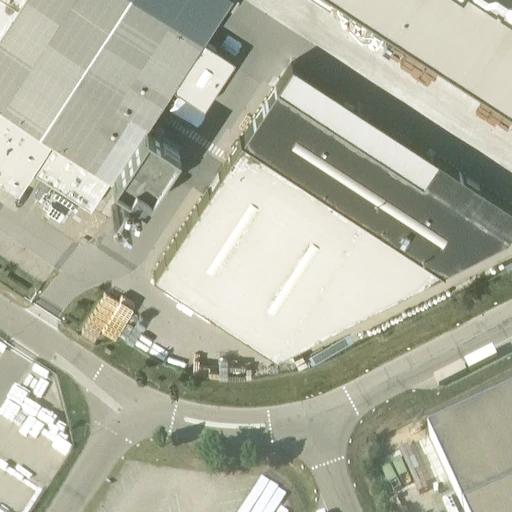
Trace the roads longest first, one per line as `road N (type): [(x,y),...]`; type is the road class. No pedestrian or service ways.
road 1 (unclassified): [(311,418),(511,320)]
road 2 (unclassified): [(311,418),(217,424),(132,398)]
road 3 (unclassified): [(132,398),(0,311)]
road 4 (unclassified): [(61,511),(132,398)]
